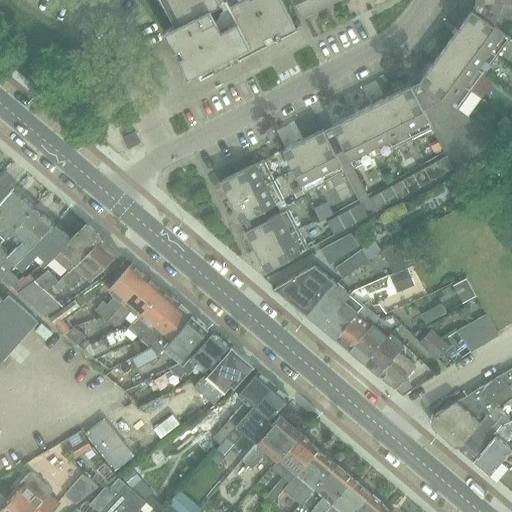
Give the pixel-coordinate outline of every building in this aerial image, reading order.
[(223,0),(221,1),(220,0),(158,0),(166,13),(169,12),(175,25),(165,30),(164,29),(163,29),(168,35),(172,40),(184,65),(188,77),(189,77),(189,76),(199,71),(202,77),(231,62),(233,65),(241,60),(240,57),(267,44),(268,47),(284,38),(283,36),(298,28),(298,27),(296,27),(282,0),(238,0),(230,4),(228,0),(223,0)] [(323,7),(319,0),(294,0),(303,16),(323,7)] [(472,10),(459,27),(498,56),(511,38),(472,10)] [(498,56),(459,27),(446,45),(485,74),(498,56)] [(485,74),(446,45),(433,63),(472,91),(485,74)] [(472,91),(433,63),(420,81),(459,109),(472,91)] [(411,85),(392,95),(413,138),(433,128),(411,85)] [(413,138),(392,95),(372,105),(393,148),(413,138)] [(393,148),(372,105),(352,115),(374,158),(393,148)] [(374,158),(352,115),(332,125),(354,168),(374,158)] [(511,122),(500,128),(507,140),(511,136),(511,122)] [(324,129),(304,139),(325,182),(345,172),(324,129)] [(136,136),(132,138),(124,143),(129,154),(141,147),(136,136)] [(325,182),(304,139),(283,150),(305,192),(325,182)] [(454,166),(469,161),(465,147),(450,152),(454,166)] [(447,156),(436,162),(443,175),(454,169),(447,156)] [(274,179),(264,159),(221,181),(231,201),(274,179)] [(436,162),(425,168),(432,181),(443,175),(436,162)] [(425,168),(414,174),(421,187),(432,181),(425,168)] [(403,180),(410,193),(421,187),(414,174),(403,180)] [(284,200),(274,179),(231,201),(241,221),(284,200)] [(410,193),(403,180),(392,186),(399,199),(410,193)] [(399,199),(392,186),(381,192),(388,205),(399,199)] [(35,206),(14,188),(0,204),(0,233),(6,239),(8,236),(35,206)] [(388,205),(381,192),(370,198),(377,211),(388,205)] [(350,210),(357,222),(368,216),(361,203),(350,210)] [(54,223),(35,206),(8,236),(17,245),(10,253),(0,244),(0,274),(3,278),(9,271),(16,264),(54,223)] [(299,228),(288,208),(246,230),(256,250),(299,228)] [(350,210),(339,216),(346,228),(357,222),(350,210)] [(346,228),(339,216),(327,222),(334,234),(346,228)] [(71,238),(54,223),(16,264),(22,270),(35,256),(45,265),(54,257),(71,238)] [(103,237),(87,223),(72,238),(71,238),(54,257),(62,265),(60,268),(66,274),(103,237)] [(309,249),(299,228),(256,250),(266,270),(309,249)] [(351,233),(321,249),(329,262),(358,244),(368,239),(362,231),(353,236),(351,233)] [(120,252),(103,237),(66,274),(62,278),(59,281),(54,286),(63,295),(85,273),(102,288),(114,274),(127,258),(120,252)] [(412,265),(399,242),(382,252),(394,273),(395,273),(412,265)] [(148,275),(133,262),(109,290),(117,296),(110,305),(107,302),(98,311),(102,315),(100,318),(106,324),(148,275)] [(315,264),(275,288),(307,315),(335,281),(315,264)] [(18,279),(9,271),(3,278),(11,286),(18,279)] [(59,281),(48,271),(36,280),(48,291),(53,285),(54,286),(59,281)] [(30,274),(26,277),(24,274),(18,279),(11,286),(16,290),(34,278),(30,274)] [(162,288),(148,275),(106,324),(110,327),(114,323),(116,325),(118,323),(120,325),(125,318),(132,324),(162,288)] [(64,306),(48,291),(36,280),(34,278),(16,290),(47,318),(64,306)] [(466,279),(453,286),(463,304),(476,297),(466,279)] [(349,292),(335,281),(307,315),(321,326),(349,292)] [(178,301),(162,288),(132,324),(129,327),(144,341),(178,301)] [(373,305),(364,297),(360,301),(349,292),(321,326),(335,338),(358,311),(370,307),(373,305)] [(8,295),(3,300),(0,297),(0,356),(4,360),(38,321),(8,295)] [(74,300),(51,317),(64,334),(70,330),(63,320),(80,308),(74,300)] [(192,313),(178,301),(144,341),(150,346),(152,345),(159,353),(165,346),(164,346),(192,313)] [(380,316),(370,307),(358,311),(335,338),(349,351),(350,351),(373,323),(377,320),(380,316)] [(209,328),(192,313),(164,346),(165,346),(181,360),(209,328)] [(459,330),(462,334),(472,351),(499,335),(486,313),(459,330)] [(384,326),(377,320),(373,323),(350,351),(364,363),(388,335),(381,329),(384,326)] [(52,332),(41,323),(35,331),(46,340),(52,332)] [(74,328),(70,330),(64,334),(78,345),(86,337),(74,328)] [(439,338),(430,329),(418,342),(428,351),(439,338)] [(108,347),(122,341),(117,330),(103,336),(108,347)] [(214,332),(200,347),(183,367),(179,364),(170,368),(181,378),(186,372),(189,375),(197,365),(206,373),(230,346),(214,332)] [(394,340),(388,335),(364,363),(378,374),(404,344),(405,344),(397,337),(394,340)] [(449,347),(439,338),(428,351),(437,359),(449,347)] [(416,354),(404,344),(378,374),(395,389),(417,364),(411,359),(416,354)] [(152,345),(150,346),(132,357),(138,368),(151,361),(155,364),(161,357),(158,355),(159,353),(152,345)] [(253,366),(232,347),(208,374),(207,373),(198,384),(207,391),(214,382),(226,391),(231,385),(235,387),(253,366)] [(119,365),(112,351),(94,360),(107,371),(119,365)] [(273,383),(259,371),(238,394),(246,401),(213,438),(219,443),(220,445),(227,437),(237,425),(273,383)] [(504,373),(483,385),(433,415),(432,423),(457,445),(458,447),(494,406),(494,407),(508,399),(503,391),(511,386),(504,373)] [(289,397),(273,383),(237,425),(227,437),(235,444),(245,432),(252,439),(289,397)] [(491,429),(503,414),(494,407),(494,406),(458,447),(474,460),(497,434),(491,429)] [(302,433),(281,415),(273,424),(272,424),(256,443),(257,443),(243,459),(253,467),(262,456),(273,465),(301,433),(302,433)] [(511,420),(505,424),(497,434),(474,460),(490,474),(511,449),(505,443),(511,435),(511,420)] [(318,448),(301,433),(273,465),(272,466),(283,476),(264,498),(270,504),(283,489),(318,448)] [(86,439),(69,449),(75,459),(84,453),(88,457),(96,452),(86,439)] [(336,463),(318,448),(283,489),(301,504),(315,487),(336,463)] [(324,511),(353,478),(336,463),(315,487),(325,496),(310,511),(324,511)] [(18,485),(21,488),(0,511),(52,511),(60,504),(49,495),(53,490),(31,471),(18,485)] [(76,504),(99,486),(83,474),(65,494),(76,504)] [(355,511),(371,494),(353,478),(324,511),(355,511)] [(127,484),(102,511),(137,511),(147,501),(127,484)] [(198,511),(201,509),(180,491),(166,506),(161,511),(198,511)] [(386,511),(389,509),(371,494),(355,511),(386,511)] [(153,495),(147,501),(158,511),(161,511),(166,506),(153,495)]
